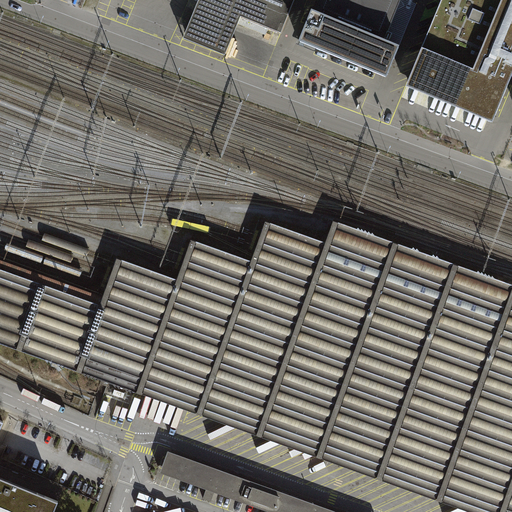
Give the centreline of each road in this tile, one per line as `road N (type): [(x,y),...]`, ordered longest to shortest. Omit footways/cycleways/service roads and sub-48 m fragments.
road 1 (unclassified): [(511,188),(3,0)]
road 2 (unclassified): [(0,391),(126,443)]
